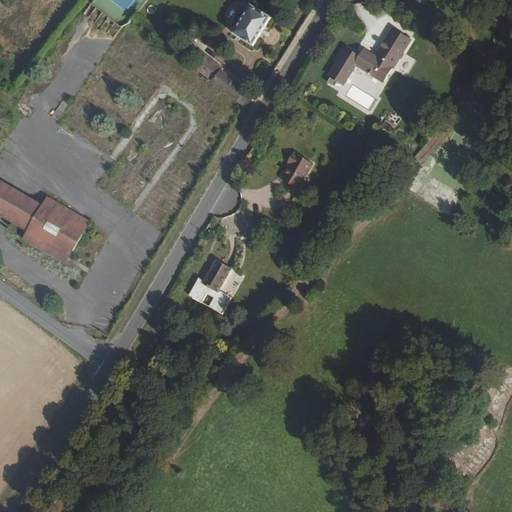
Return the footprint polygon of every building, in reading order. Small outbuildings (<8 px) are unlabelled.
[(396,0),(413,11),(414,10),(418,13),(427,0),(396,0)] [(248,3),(230,32),(249,44),(267,15),(248,3)] [(359,66),(345,57),(335,72),(338,74),(329,88),(341,97),(354,77),(381,93),(407,51),(390,41),(374,67),(363,60),(359,66)] [(190,69),(236,104),(239,100),(235,97),(239,90),(204,63),(201,67),(194,63),(190,69)] [(240,103),(250,111),(256,103),(246,95),(240,103)] [(388,119),(397,125),(402,118),(393,112),(388,119)] [(383,123),(391,132),(396,128),(388,119),(383,123)] [(14,147),(19,151),(26,142),(21,138),(14,147)] [(317,163),(296,151),(289,162),(292,163),(284,178),(303,189),(317,163)] [(408,192),(449,216),(468,184),(457,177),(451,188),(421,170),(408,192)] [(0,176),(0,211),(24,226),(23,229),(20,232),(60,258),(87,215),(77,208),(45,190),(40,200),(0,176)] [(106,254),(102,260),(96,269),(105,276),(116,261),(106,254)] [(236,269),(219,260),(207,281),(201,277),(190,296),(226,316),(236,297),(224,291),(236,269)] [(168,334),(158,346),(168,354),(178,342),(168,334)]
